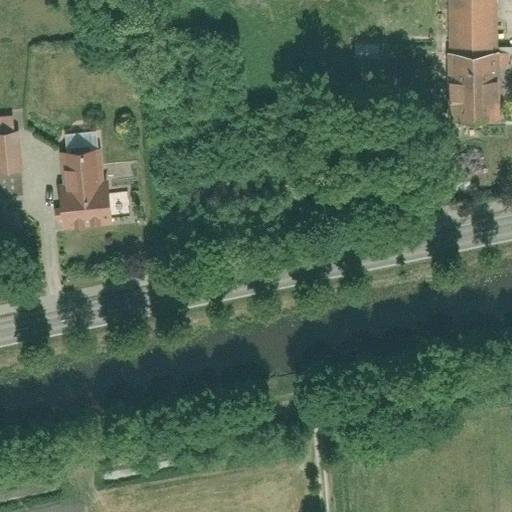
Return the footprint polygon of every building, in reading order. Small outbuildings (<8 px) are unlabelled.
[(497,0),(449,0),(449,45),(498,45),(497,0)] [(498,45),(449,45),(450,111),(498,111),(498,62),(511,62),(511,45),(498,45)] [(0,128),(12,128),(11,113),(0,114),(0,128)] [(18,129),(0,130),(0,168),(21,166),(18,129)] [(58,191),(62,223),(111,218),(110,210),(108,195),(107,181),(102,182),(98,145),(61,149),(65,190),(58,191)] [(21,166),(0,168),(0,191),(23,190),(21,166)] [(110,210),(122,209),(120,194),(108,195),(110,210)]
